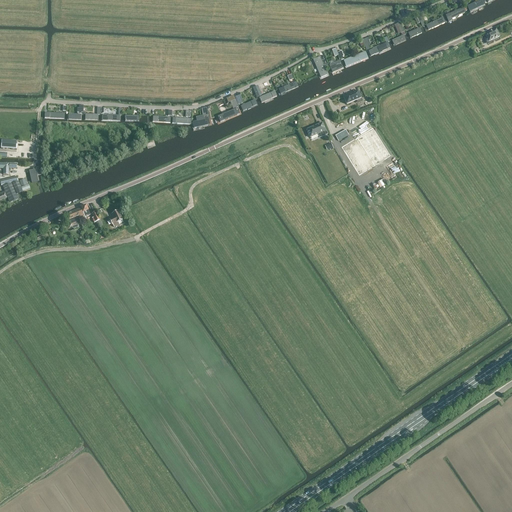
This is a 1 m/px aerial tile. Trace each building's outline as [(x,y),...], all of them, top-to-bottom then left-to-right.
[(485,5),(482,0),(480,0),(467,6),(470,12),(485,5)] [(465,13),(463,7),(450,14),(452,19),(465,13)] [(445,22),(443,17),(426,25),(428,30),(445,22)] [(422,33),(420,28),(408,33),(410,38),(422,33)] [(496,29),(485,34),(489,42),(500,37),(496,29)] [(406,41),(404,35),(392,41),(394,46),(406,41)] [(370,44),(367,38),(362,40),(366,50),(370,49),(368,45),(370,44)] [(390,48),(388,42),(386,43),(368,51),(371,57),(390,48)] [(368,59),(365,51),(343,60),(346,67),(368,59)] [(328,75),(320,57),(313,60),(321,77),(328,75)] [(343,68),(340,60),(329,65),(332,73),(343,68)] [(299,87),(297,82),(279,89),(281,94),(299,87)] [(258,86),(253,88),(257,97),(261,95),(258,86)] [(277,97),(275,91),(260,98),(262,103),(277,97)] [(347,105),(361,98),(358,91),(343,97),(347,105)] [(235,100),(230,102),(233,109),(238,107),(235,100)] [(257,105),(255,100),(241,106),(243,112),(251,109),(251,108),(257,105)] [(238,114),(236,109),(214,118),(216,123),(238,114)] [(210,125),(209,119),(193,122),(194,128),(210,125)] [(319,125),(307,130),(310,138),(318,135),(319,138),(328,135),(327,133),(323,125),(320,126),(319,127),(319,125)] [(133,128),(127,130),(130,141),(136,139),(133,128)] [(373,128),(341,148),(359,176),(391,157),(373,128)] [(151,136),(148,129),(142,132),(141,130),(139,131),(140,135),(143,134),(144,139),(151,136)] [(339,141),(349,136),(346,130),(335,136),(339,141)] [(0,140),(0,146),(1,147),(1,149),(16,150),(17,142),(0,140)] [(0,163),(0,169),(3,169),(3,175),(9,175),(9,169),(9,164),(0,163)] [(36,170),(29,171),(32,183),(37,182),(39,182),(36,170)] [(2,186),(19,182),(17,177),(0,181),(2,186)] [(10,203),(19,199),(17,195),(23,192),(19,182),(3,186),(10,203)] [(76,210),(81,221),(86,219),(85,217),(90,215),(86,205),(76,210)] [(67,216),(65,217),(67,222),(68,221),(70,228),(72,227),(72,228),(74,229),(78,228),(78,226),(77,222),(81,221),(76,210),(66,214),(67,216)] [(114,228),(119,225),(118,222),(123,220),(118,211),(112,214),(114,218),(110,220),(112,225),(113,225),(114,228)] [(96,212),(92,214),(94,218),(92,218),(94,223),(96,222),(98,226),(99,226),(100,226),(103,225),(100,220),(100,221),(96,212)]
